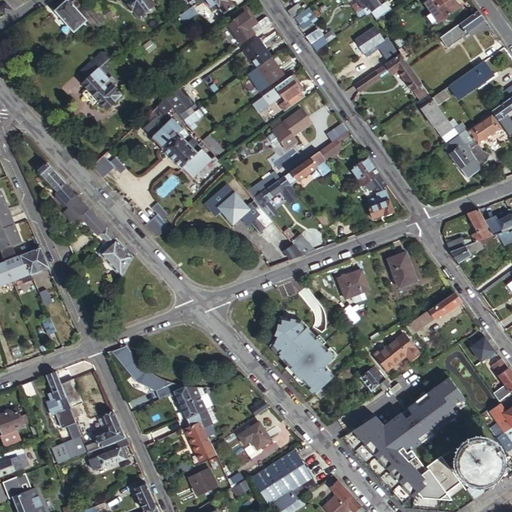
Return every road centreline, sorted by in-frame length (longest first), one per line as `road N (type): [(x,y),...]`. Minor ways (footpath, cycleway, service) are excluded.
road 1 (residential): [(387,511),(199,305)]
road 2 (residential): [(422,221),(267,0)]
road 3 (residential): [(199,305),(22,114)]
road 4 (residential): [(199,305),(422,221)]
road 5 (residential): [(95,346),(0,135)]
road 6 (residential): [(169,511),(95,346)]
road 7 (residential): [(511,352),(422,221)]
